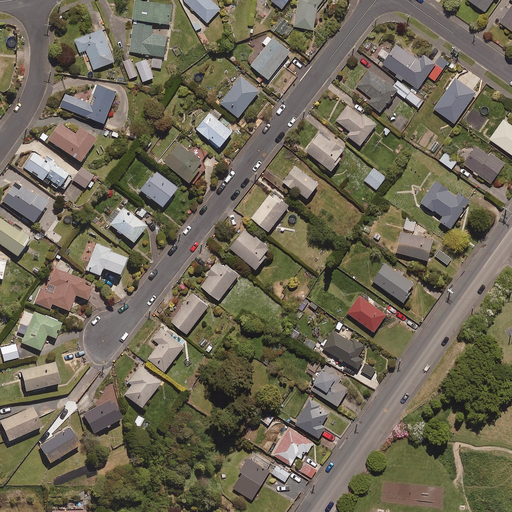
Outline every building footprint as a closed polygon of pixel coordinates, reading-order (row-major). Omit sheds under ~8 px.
[(153,20),(168,22),(171,3),(150,0),(134,0),(132,17),(133,17),(129,51),(164,55),(166,34),(152,33),(153,20)] [(184,0),(184,1),(205,22),(219,8),(211,0),(184,0)] [(321,0),(297,0),(293,25),(313,29),(316,8),(321,0)] [(470,0),(485,10),(492,0),(470,0)] [(511,2),(499,20),(511,29),(511,2)] [(288,22),(282,19),(276,30),(282,33),(288,22)] [(113,60),(101,28),(74,38),(79,51),(85,49),(93,68),(113,60)] [(267,78),(290,49),(273,36),(270,39),(266,36),(261,42),(265,45),(250,64),(267,78)] [(396,42),(382,62),(396,72),(395,74),(401,79),(403,77),(417,87),(426,74),(434,79),(447,61),(438,55),(434,60),(422,52),(418,58),(396,42)] [(136,75),(130,58),(123,61),(129,78),(136,75)] [(152,77),(146,58),(135,61),(141,80),(152,77)] [(161,58),(152,58),(151,66),(161,67),(161,58)] [(375,74),(368,69),(356,86),(371,96),(367,102),(380,111),(395,90),(418,106),(424,98),(380,68),(375,74)] [(258,89),(240,74),(219,101),(237,116),(258,89)] [(475,91),(455,77),(433,107),(453,121),(475,91)] [(93,90),(74,97),(65,93),(60,105),(103,122),(115,91),(96,83),(93,90)] [(361,114),(348,104),(336,119),(350,130),(346,134),(359,144),(376,123),(363,113),(361,114)] [(214,109),(197,130),(213,143),(211,145),(218,150),(232,132),(218,121),(222,116),(214,109)] [(471,110),(466,116),(472,121),(477,116),(471,110)] [(511,153),(511,124),(503,118),(489,137),(511,153)] [(73,133),(58,123),(46,139),(77,161),(93,139),(77,127),(73,133)] [(345,149),(320,130),(305,150),(331,169),(345,149)] [(203,162),(176,140),(161,159),(188,180),(203,162)] [(488,154),(475,145),(463,163),(490,182),(504,162),(490,152),(488,154)] [(457,160),(445,151),(439,159),(451,168),(457,160)] [(44,160),(33,152),(23,167),(46,184),(49,180),(61,188),(70,176),(52,164),(54,162),(46,156),(44,160)] [(317,182),(293,164),(282,179),(306,197),(317,182)] [(92,175),(80,167),(71,179),(83,188),(92,175)] [(385,176),(373,167),(364,180),(376,189),(385,176)] [(175,187),(153,170),(137,189),(159,207),(175,187)] [(47,201),(15,180),(2,200),(34,221),(47,201)] [(456,195),(435,180),(420,201),(441,216),(439,219),(449,227),(470,198),(459,190),(456,195)] [(272,196),(269,193),(250,216),(268,231),(289,204),(275,193),(272,196)] [(144,225),(122,208),(109,224),(131,242),(144,225)] [(30,236),(0,217),(0,242),(18,254),(30,236)] [(416,220),(406,217),(403,227),(413,230),(416,220)] [(270,247),(244,227),(228,247),(254,267),(270,247)] [(432,239),(401,230),(395,250),(426,259),(432,239)] [(108,248),(95,243),(85,270),(98,275),(101,268),(116,274),(122,257),(107,251),(108,248)] [(451,258),(439,250),(435,255),(447,264),(451,258)] [(238,272),(218,257),(205,275),(206,276),(200,285),(218,299),(238,272)] [(372,280),(403,301),(408,293),(406,292),(414,282),(384,262),(372,280)] [(85,280),(55,267),(46,290),(41,287),(35,302),(50,308),(52,302),(69,309),(76,294),(88,299),(93,286),(84,282),(85,280)] [(207,303),(191,291),(170,320),(186,333),(207,303)] [(385,313),(359,295),(347,312),(373,330),(385,313)] [(62,321),(34,310),(22,341),(41,349),(47,333),(56,337),(62,321)] [(183,344),(160,327),(152,338),(159,343),(147,358),(163,370),(183,344)] [(353,332),(344,327),(340,334),(332,330),(322,347),(357,367),(362,358),(357,355),(364,344),(351,337),(353,332)] [(315,343),(307,339),(304,345),(312,349),(315,343)] [(319,362),(312,358),(307,367),(315,371),(319,362)] [(55,360),(22,370),(28,391),(61,381),(55,360)] [(341,376),(324,366),(310,388),(337,405),(347,388),(337,382),(341,376)] [(159,382),(139,367),(127,381),(130,384),(123,394),(139,407),(159,382)] [(122,417),(111,398),(84,413),(94,432),(122,417)] [(329,410),(309,398),(294,423),(318,437),(325,425),(321,423),(329,410)] [(33,407),(1,420),(8,439),(41,426),(33,407)] [(273,417),(265,412),(260,420),(268,424),(273,417)] [(144,419),(138,415),(133,423),(139,427),(144,419)] [(80,443),(69,426),(40,445),(51,462),(80,443)] [(313,441),(287,426),(271,454),(290,464),(296,455),(303,459),(313,441)] [(273,463),(255,452),(251,459),(247,457),(239,470),(241,472),(232,487),(251,498),(273,463)] [(316,469),(304,462),(299,470),(311,477),(316,469)] [(290,473),(276,463),(270,471),(284,481),(290,473)]
